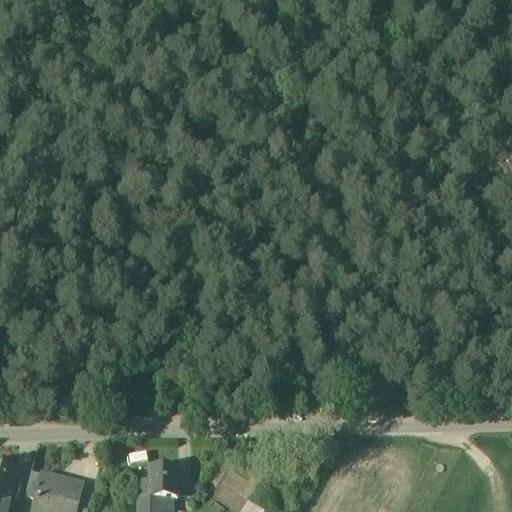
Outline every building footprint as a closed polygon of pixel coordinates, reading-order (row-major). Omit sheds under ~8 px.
[(314,387),(300,387),(301,398),(315,398),(314,387)] [(8,511),(18,476),(0,471),(0,511),(8,511)] [(148,473),(148,488),(139,487),(138,511),(159,511),(160,503),(176,503),(176,474),(148,473)] [(42,480),(30,477),(24,501),(35,504),(36,504),(42,480)] [(75,511),(80,490),(42,480),(36,504),(59,510),(58,511),(75,511)]
